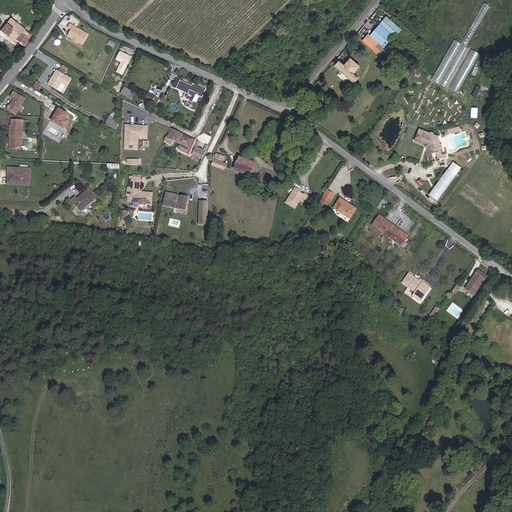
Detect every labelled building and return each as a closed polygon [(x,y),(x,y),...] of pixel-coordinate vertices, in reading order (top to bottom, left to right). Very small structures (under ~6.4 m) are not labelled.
[(30,36),(24,31),(25,31),(7,16),(0,25),(0,35),(13,46),(17,41),(23,46),(30,36)] [(391,39),(394,36),(395,37),(402,29),(387,16),(380,24),(370,36),(383,48),(391,39)] [(81,45),(88,34),(71,24),(69,28),(71,30),(69,34),(74,37),(72,39),(72,40),(77,43),(77,42),(81,45)] [(377,53),(383,48),(370,36),(368,34),(362,41),(377,53)] [(0,38),(11,48),(13,46),(0,35),(0,38)] [(453,39),(433,80),(448,87),(468,46),(453,39)] [(471,49),(451,88),(458,92),(478,52),(471,49)] [(127,65),(131,57),(120,52),(116,59),(127,65)] [(359,78),(354,73),(360,66),(351,58),(345,65),(339,61),(335,66),(340,70),(340,71),(342,72),(339,75),(345,79),(347,77),(348,78),(349,78),(355,83),(359,78)] [(48,85),(57,90),(65,76),(64,75),(66,72),(60,69),(58,71),(57,70),(48,85)] [(192,86),(178,80),(175,88),(185,92),(182,98),(187,100),(185,106),(195,111),(198,103),(193,101),(195,95),(201,97),(205,87),(197,84),(192,84),(192,86)] [(477,97),(481,86),(476,84),(472,95),(477,97)] [(130,99),(134,92),(124,87),(121,94),(130,99)] [(25,98),(14,91),(11,97),(15,99),(14,100),(13,100),(10,106),(9,105),(6,109),(15,115),(25,98)] [(149,93),(146,99),(149,100),(150,101),(152,102),(155,96),(149,93)] [(141,108),(145,110),(150,103),(149,102),(150,101),(149,100),(146,99),(141,108)] [(71,123),(73,118),(59,109),(54,117),(56,118),(53,122),(59,126),(59,125),(65,128),(69,121),(71,123)] [(115,130),(119,121),(109,116),(105,124),(115,130)] [(21,144),(22,142),(23,120),(12,119),(12,125),(10,125),(10,137),(12,137),(12,138),(11,140),(11,148),(20,149),(21,144)] [(449,134),(461,130),(460,125),(447,129),(449,134)] [(147,139),(147,126),(138,126),(138,130),(132,130),(132,126),(126,126),(125,145),(130,146),(129,149),(138,149),(138,138),(147,139)] [(178,143),(183,134),(172,129),(168,138),(166,137),(165,140),(172,144),(174,141),(178,143)] [(427,133),(417,129),(413,141),(421,144),(424,144),(426,146),(425,149),(428,160),(431,160),(430,154),(434,153),(436,159),(444,157),(444,154),(439,155),(438,150),(439,149),(439,145),(437,144),(435,136),(430,135),(430,133),(428,132),(427,133)] [(183,134),(178,143),(181,144),(179,149),(188,154),(195,140),(183,134)] [(200,158),(202,159),(206,151),(204,150),(197,147),(196,146),(193,151),(201,155),(200,158)] [(255,168),(254,168),(256,164),(240,158),(238,162),(237,161),(235,166),(237,167),(235,170),(242,173),(251,176),(252,172),(254,173),(255,168)] [(212,165),(224,170),(226,165),(217,162),(214,160),(212,165)] [(437,201),(455,175),(460,167),(451,161),(428,194),(437,201)] [(23,186),(29,186),(30,169),(7,168),(7,173),(11,173),(11,175),(9,175),(9,182),(23,183),(23,186)] [(23,183),(9,182),(9,175),(11,175),(11,173),(7,173),(6,185),(23,186),(23,183)] [(141,177),(130,176),(129,186),(127,188),(127,194),(128,195),(127,202),(138,203),(139,205),(144,205),(146,204),(151,205),(152,193),(141,191),(139,193),(138,191),(139,190),(141,177)] [(70,199),(79,210),(97,196),(90,187),(75,198),(74,196),(70,199)] [(296,208),(301,200),(304,202),(308,195),(305,193),(304,194),(299,191),(300,190),(296,187),(286,203),(296,208)] [(323,198),(329,202),(334,195),(328,191),(323,198)] [(163,207),(185,212),(188,199),(181,198),(180,202),(176,201),(177,197),(166,194),(163,207)] [(327,206),(329,202),(323,198),(318,205),(321,207),(324,204),(327,206)] [(350,219),(356,210),(340,199),(334,209),(350,219)] [(207,227),(207,212),(207,211),(207,204),(199,204),(198,226),(207,227)] [(399,231),(386,221),(385,223),(378,218),(373,225),(383,233),(386,229),(389,232),(386,235),(401,246),(408,237),(400,231),(399,231)] [(465,289),(474,295),(487,277),(479,271),(465,289)] [(415,297),(425,283),(413,275),(412,276),(409,274),(403,282),(409,287),(407,291),(415,297)]
